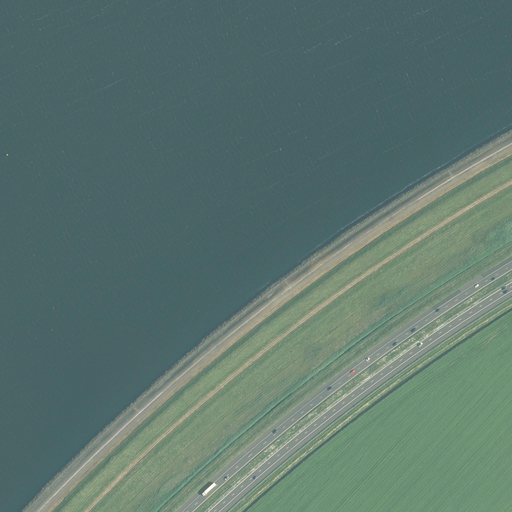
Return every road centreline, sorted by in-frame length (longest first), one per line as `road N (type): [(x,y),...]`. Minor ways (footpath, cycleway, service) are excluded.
road 1 (track): [(83,511),(187,412),(298,322),(511,181)]
road 2 (motorway): [(511,261),(337,380),(182,511)]
road 3 (motorway): [(213,511),(348,398),(511,286)]
